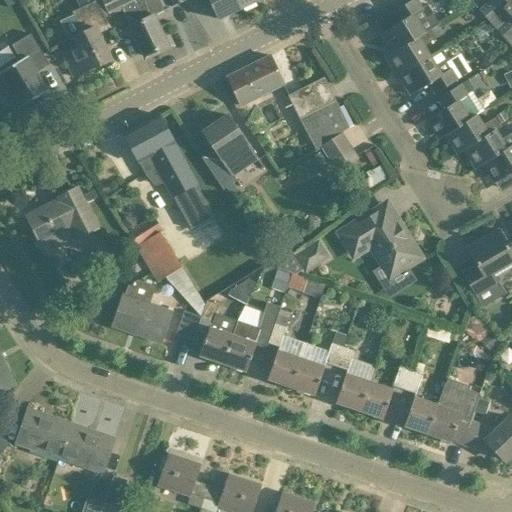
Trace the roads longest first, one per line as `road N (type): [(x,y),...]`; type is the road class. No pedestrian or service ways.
road 1 (residential): [(478,511),(79,374),(33,341),(0,286)]
road 2 (tertiary): [(0,165),(318,10)]
road 3 (residential): [(511,192),(448,228),(318,10)]
